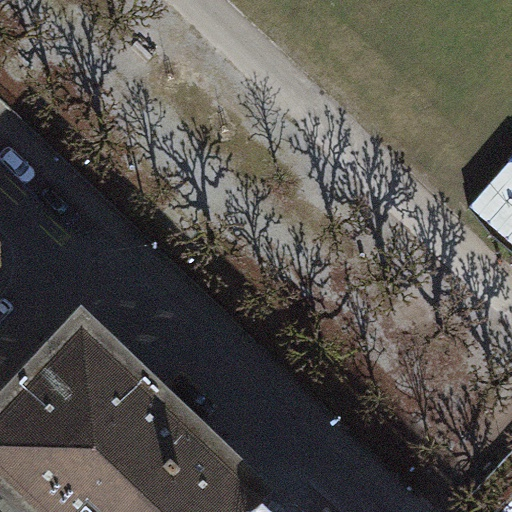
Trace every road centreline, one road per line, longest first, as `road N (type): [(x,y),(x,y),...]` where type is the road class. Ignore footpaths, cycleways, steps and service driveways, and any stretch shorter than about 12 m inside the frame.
road 1 (residential): [(84,265),(348,511)]
road 2 (residential): [(0,354),(84,265)]
